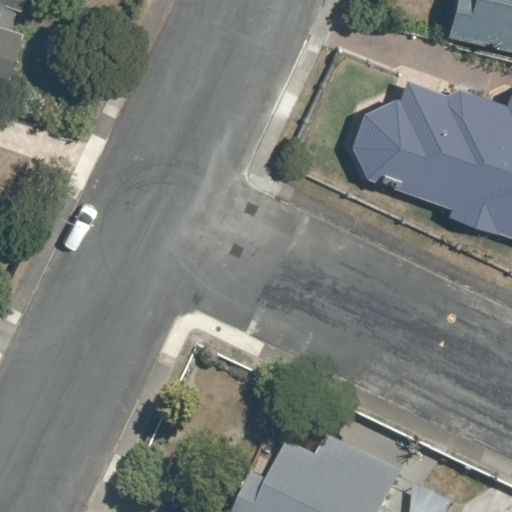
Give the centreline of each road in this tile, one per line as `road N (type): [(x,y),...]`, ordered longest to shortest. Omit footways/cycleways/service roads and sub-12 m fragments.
road 1 (residential): [(140,208),(511,373)]
road 2 (residential): [(140,208),(0,511)]
road 3 (residential): [(228,0),(140,208)]
